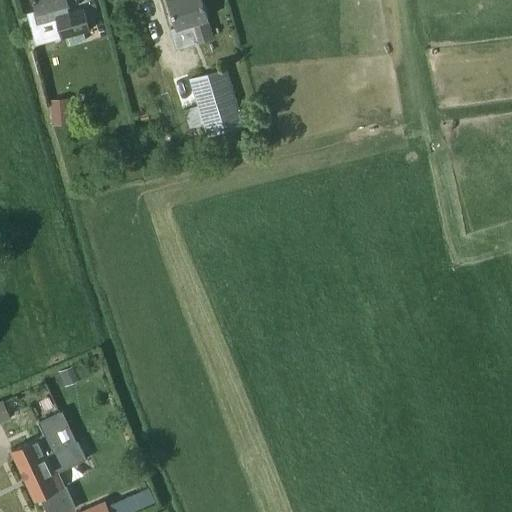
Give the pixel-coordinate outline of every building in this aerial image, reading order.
[(34,0),(37,9),(27,12),(36,44),(61,37),(61,38),(68,36),(70,44),(86,40),(84,32),(91,30),(84,8),(69,12),(66,0),(34,0)] [(208,17),(202,0),(168,0),(177,26),(191,22),(197,41),(213,37),(207,18),(208,17)] [(203,122),(208,136),(244,125),(226,67),(189,78),(197,103),(183,107),(189,126),(203,122)] [(65,96),(52,97),(56,123),(68,121),(65,96)] [(65,384),(81,377),(76,364),(59,371),(65,384)] [(0,422),(11,418),(3,400),(0,400),(0,422)] [(39,421),(44,433),(12,449),(20,467),(76,440),(62,410),(39,421)] [(76,440),(20,467),(36,499),(41,497),(47,511),(66,511),(71,510),(61,487),(64,485),(58,471),(86,458),(77,439),(76,440)] [(78,511),(109,511),(105,500),(78,511)]
